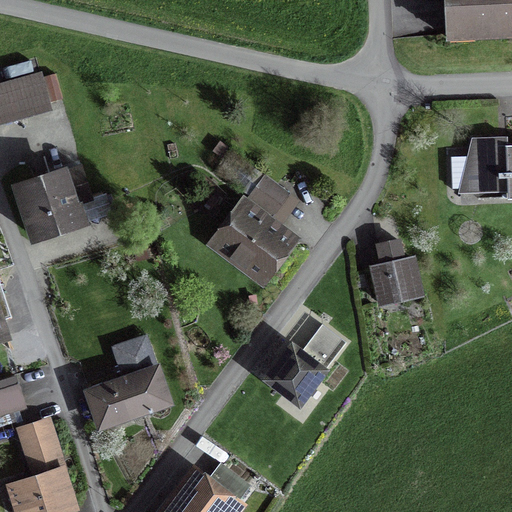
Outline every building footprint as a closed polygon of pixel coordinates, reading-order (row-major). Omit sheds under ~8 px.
[(511,0),(446,0),(448,29),(511,25),(511,0)] [(39,77),(0,86),(0,115),(46,104),(39,77)] [(511,196),(511,144),(504,145),(504,136),(471,138),(456,191),(500,189),(502,197),(511,196)] [(63,166),(16,182),(33,232),(80,216),(63,166)] [(262,177),(250,193),(280,216),(292,199),(262,177)] [(238,206),(210,243),(261,280),(289,243),(238,206)] [(398,238),(377,243),(381,263),(375,265),(382,299),(417,291),(409,256),(402,258),(398,238)] [(292,343),(268,375),(298,397),(340,341),(321,327),(303,351),(292,343)] [(142,339),(115,348),(125,377),(88,390),(99,422),(163,399),(142,339)] [(14,386),(0,390),(0,414),(21,408),(14,386)] [(44,418),(19,426),(29,457),(54,449),(44,418)] [(58,465),(10,481),(20,511),(50,511),(72,505),(58,465)] [(195,465),(161,510),(163,511),(227,511),(238,498),(195,465)]
